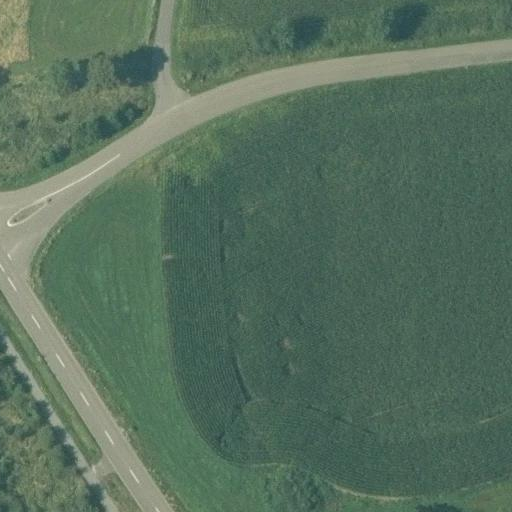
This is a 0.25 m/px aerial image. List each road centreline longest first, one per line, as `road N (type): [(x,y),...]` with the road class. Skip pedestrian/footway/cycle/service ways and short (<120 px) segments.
road 1 (unclassified): [(511,50),(323,73),(175,123)]
road 2 (secondary): [(0,267),(156,511)]
road 3 (unclassified): [(175,123),(0,232)]
road 4 (unclassified): [(175,123),(160,47),(168,0)]
